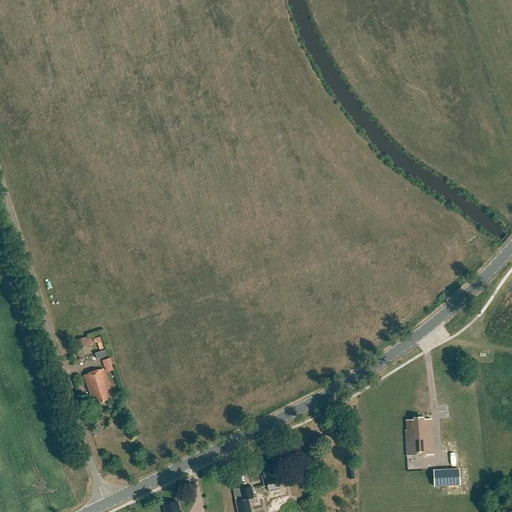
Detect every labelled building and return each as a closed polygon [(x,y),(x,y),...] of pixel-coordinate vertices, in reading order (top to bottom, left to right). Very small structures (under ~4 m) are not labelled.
[(80,347),(88,345),(86,337),(78,339),(80,347)] [(108,402),(107,399),(113,397),(105,370),(84,377),(93,407),(108,402)] [(408,421),(409,431),(407,431),(408,456),(433,455),(431,420),(424,421),(424,419),(415,419),(415,421),(408,421)] [(274,455),(261,458),(263,466),(261,467),(266,486),(281,482),(277,463),(276,463),(274,455)] [(459,469),(434,471),(435,487),(460,485),(459,469)] [(253,498),(251,487),(239,489),(242,501),(236,502),(237,511),(250,511),(247,500),(253,498)] [(180,511),(179,502),(165,505),(166,511),(180,511)]
